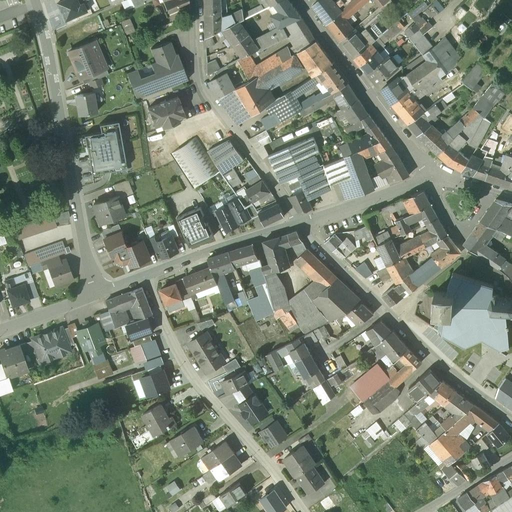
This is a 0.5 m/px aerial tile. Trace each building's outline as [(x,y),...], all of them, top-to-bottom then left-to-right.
[(53,0),(58,9),(60,9),(57,3),(62,0),(53,0)] [(62,0),(57,3),(60,9),(65,20),(89,8),(86,1),(87,0),(62,0)] [(187,0),(175,0),(173,1),(173,0),(162,0),(163,0),(164,0),(164,2),(165,4),(164,4),(165,5),(166,4),(170,13),(168,13),(168,14),(187,6),(187,0)] [(220,0),(204,0),(205,14),(222,11),(221,2),(220,0)] [(257,0),(261,5),(264,9),(271,6),(267,0),(257,0)] [(288,0),(282,0),(278,2),(283,10),(271,16),(279,28),(279,29),(284,27),(290,25),(302,19),(288,0)] [(334,2),(332,0),(318,0),(313,6),(326,25),(341,12),(342,11),(334,2)] [(353,2),(351,0),(336,0),(334,2),(342,11),(346,8),(353,2)] [(355,0),(353,2),(346,8),(351,14),(367,0),(355,0)] [(388,0),(381,7),(374,13),(378,17),(379,15),(380,14),(381,15),(383,18),(396,7),(389,0),(388,0)] [(444,9),(437,1),(431,6),(438,15),(444,9)] [(261,5),(244,14),(245,19),(264,9),(261,5)] [(351,14),(346,8),(342,11),(341,12),(346,18),(351,14)] [(461,20),(468,12),(464,8),(457,15),(461,20)] [(243,10),(233,15),(237,23),(239,21),(245,19),(244,14),(243,10)] [(222,11),(205,14),(205,38),(223,29),(224,29),(222,11)] [(341,12),(326,25),(340,42),(355,29),(346,18),(341,12)] [(374,13),(356,28),(362,36),(368,31),(381,20),(378,17),(374,13)] [(136,32),(131,19),(121,23),(126,36),(136,32)] [(302,19),(290,25),(294,35),(289,37),(295,45),(289,48),(290,51),(292,56),(295,54),(299,52),(316,41),(302,19)] [(424,25),(420,20),(416,23),(420,29),(424,25)] [(224,29),(223,29),(234,45),(249,35),(239,21),(237,23),(224,29)] [(384,33),(388,39),(402,27),(397,22),(384,33)] [(429,22),(419,30),(423,35),(433,27),(429,22)] [(420,29),(416,23),(405,31),(410,37),(420,29)] [(290,25),(284,27),(289,37),(294,35),(290,25)] [(284,27),(279,29),(279,28),(276,30),(282,40),(282,41),(289,37),(284,27)] [(362,36),(356,28),(355,29),(340,42),(354,58),(371,44),(376,40),(373,36),(366,41),(362,36)] [(276,30),(253,41),(259,50),(260,51),(263,50),(282,40),(276,30)] [(431,45),(419,30),(409,38),(421,53),(431,45)] [(368,31),(362,36),(366,41),(373,36),(368,31)] [(249,35),(234,45),(244,58),(249,55),(259,50),(253,41),(249,35)] [(452,47),(444,38),(436,46),(423,55),(429,63),(452,47)] [(94,41),(68,52),(80,78),(82,77),(105,67),(94,41)] [(156,61),(150,64),(153,72),(140,77),(137,69),(126,73),(136,99),(180,82),(177,74),(182,72),(170,41),(151,49),(156,61)] [(316,41),(299,52),(306,64),(314,76),(333,63),(316,41)] [(378,51),(371,44),(354,58),(360,66),(378,51)] [(452,47),(438,57),(448,71),(453,68),(460,58),(452,47)] [(277,55),(263,64),(267,71),(271,68),(292,56),(290,51),(289,48),(277,55)] [(259,50),(249,55),(252,60),(261,55),(261,54),(260,51),(259,50)] [(378,51),(360,66),(367,73),(384,59),(378,51)] [(306,64),(299,52),(295,54),(303,66),(306,64)] [(292,56),(271,68),(279,81),(303,66),(295,54),(292,56)] [(252,60),(249,55),(244,58),(239,61),(250,81),(257,77),(267,71),(263,64),(256,67),(252,60)] [(399,68),(389,55),(384,59),(394,73),(399,68)] [(438,57),(409,78),(412,82),(417,88),(438,74),(440,77),(448,71),(438,57)] [(216,59),(207,63),(208,76),(216,72),(220,70),(216,59)] [(384,59),(367,73),(378,86),(394,73),(384,59)] [(478,62),(462,80),(464,83),(465,83),(472,89),(483,75),(478,70),(482,66),(478,62)] [(296,89),(292,91),(296,98),(320,81),(324,83),(325,82),(333,93),(348,84),(333,63),(314,76),(296,89)] [(105,67),(82,77),(84,83),(89,82),(100,77),(108,74),(105,67)] [(220,70),(216,72),(219,77),(227,73),(228,74),(230,73),(227,67),(220,70)] [(267,71),(257,77),(265,89),(279,81),(271,68),(267,71)] [(219,77),(210,82),(218,98),(235,90),(236,89),(228,74),(227,73),(219,77)] [(417,88),(413,91),(418,97),(442,80),(440,77),(438,74),(417,88)] [(100,77),(89,82),(91,88),(102,83),(100,77)] [(236,89),(235,90),(250,117),(266,106),(272,103),(265,89),(257,77),(236,89)] [(406,94),(396,79),(381,90),(391,105),(406,94)] [(412,82),(406,86),(411,93),(413,91),(417,88),(412,82)] [(322,98),(322,99),(325,104),(336,98),(340,104),(355,94),(348,84),(333,93),(326,96),(322,98)] [(492,84),(482,97),(493,106),(495,107),(505,94),(492,84)] [(250,117),(235,90),(218,98),(238,124),(250,117)] [(292,90),(285,95),(279,98),(289,118),(303,110),(299,104),(296,98),(292,91),(292,90)] [(82,94),(75,96),(78,115),(96,112),(93,91),(82,93),(82,94)] [(323,92),(309,100),(312,104),(322,99),(322,98),(326,96),(323,92)] [(406,94),(391,105),(408,124),(419,116),(416,109),(419,106),(408,92),(406,94)] [(439,95),(430,101),(432,103),(430,104),(432,107),(443,99),(439,95)] [(432,107),(430,108),(435,116),(452,103),(447,96),(443,99),(432,107)] [(178,97),(166,101),(165,100),(159,103),(160,104),(148,108),(156,131),(186,119),(178,97)] [(482,97),(473,108),(479,114),(485,118),(493,106),(482,97)] [(272,103),(266,106),(272,115),(275,113),(280,123),(289,118),(279,98),(272,103)] [(308,99),(299,104),(303,110),(306,108),(312,104),(309,100),(308,99)] [(358,100),(342,109),(347,117),(349,119),(365,110),(358,100)] [(430,108),(422,114),(427,122),(435,116),(430,108)] [(473,108),(446,132),(447,133),(453,139),(459,133),(466,126),(479,114),(473,108)] [(342,109),(336,112),(340,120),(347,117),(342,109)] [(266,130),(280,123),(275,113),(272,115),(271,114),(261,120),(266,130)] [(419,116),(408,124),(418,136),(431,126),(427,122),(422,114),(419,116)] [(479,114),(466,126),(459,133),(467,140),(476,149),(491,123),(485,118),(479,114)] [(369,115),(351,125),(351,126),(346,128),(345,129),(348,135),(365,127),(367,130),(376,125),(369,115)] [(84,135),(91,174),(126,167),(117,121),(99,125),(101,132),(84,135)] [(376,125),(367,130),(370,134),(359,139),(364,148),(375,144),(376,143),(382,152),(391,146),(376,125)] [(443,137),(431,126),(418,136),(439,155),(453,139),(447,133),(443,137)] [(262,147),(272,142),(266,130),(256,136),(262,147)] [(453,139),(439,155),(452,167),(462,171),(470,160),(464,156),(460,152),(462,149),(460,148),(467,140),(459,133),(453,139)] [(314,138),(269,157),(267,158),(281,188),(300,180),(307,195),(331,185),(314,138)] [(197,139),(173,154),(194,188),(218,173),(197,139)] [(232,139),(208,152),(222,173),(246,158),(232,139)] [(359,139),(342,147),(345,156),(358,150),(364,148),(359,139)] [(498,143),(488,139),(481,150),(487,151),(489,149),(495,151),(498,143)] [(364,148),(358,150),(361,157),(380,150),(375,144),(364,148)] [(382,152),(380,153),(385,160),(375,166),(382,176),(382,178),(394,172),(404,167),(397,154),(391,146),(382,152)] [(495,151),(489,149),(487,151),(486,154),(493,157),(495,151)] [(345,156),(344,157),(348,167),(363,161),(361,157),(358,150),(345,156)] [(472,156),(470,160),(462,171),(474,176),(482,163),(482,161),(472,156)] [(344,157),(325,165),(328,175),(348,167),(344,157)] [(492,160),(484,157),(482,161),(482,163),(490,166),(492,160)] [(511,159),(507,158),(503,170),(491,166),(486,180),(509,188),(511,177),(511,159)] [(482,163),(474,176),(486,180),(491,166),(490,166),(482,163)] [(233,167),(223,173),(233,189),(243,183),(233,167)] [(404,167),(394,172),(396,181),(409,176),(404,167)] [(366,171),(350,176),(357,196),(373,190),(370,182),(366,171)] [(394,172),(382,178),(382,176),(370,182),(373,190),(396,181),(394,172)] [(259,175),(250,181),(252,186),(262,180),(259,175)] [(350,177),(341,180),(342,181),(341,181),(348,200),(357,196),(350,176),(349,177),(350,177)] [(127,180),(115,184),(119,196),(132,191),(127,180)] [(252,186),(246,190),(248,194),(253,202),(259,199),(270,192),(262,180),(252,186)] [(300,180),(289,186),(291,191),(292,191),(303,186),(300,180)] [(303,186),(292,191),(294,196),(305,191),(303,186)] [(294,196),(290,197),(299,211),(303,209),(307,210),(312,208),(305,191),(294,196)] [(270,192),(259,199),(261,204),(273,197),(270,192)] [(423,192),(404,200),(407,206),(411,215),(431,206),(423,192)] [(248,194),(240,200),(245,207),(252,203),(253,202),(248,194)] [(116,196),(93,205),(100,223),(123,215),(116,196)] [(240,200),(239,199),(228,204),(229,206),(237,223),(250,218),(250,217),(245,207),(240,200)] [(253,202),(252,203),(255,208),(261,204),(259,199),(253,202)] [(404,200),(393,204),(395,208),(396,211),(407,206),(404,200)] [(495,200),(480,221),(497,229),(503,219),(511,205),(495,200)] [(255,208),(252,203),(245,207),(250,217),(250,218),(251,220),(259,215),(258,213),(255,208)] [(278,204),(258,213),(259,215),(264,226),(284,217),(278,204)] [(218,211),(217,212),(224,226),(226,231),(238,226),(237,223),(229,206),(218,211)] [(438,219),(431,206),(411,215),(404,218),(408,226),(423,219),(426,224),(427,224),(438,219)] [(200,209),(177,218),(189,247),(213,238),(208,223),(206,224),(200,209)] [(224,226),(217,212),(218,211),(217,210),(210,213),(218,229),(224,226)] [(57,221),(72,219),(71,211),(55,214),(57,221)] [(15,230),(18,241),(57,228),(53,217),(15,230)] [(404,218),(396,222),(402,235),(409,232),(406,227),(408,226),(404,218)] [(430,231),(421,236),(426,247),(436,242),(448,236),(438,219),(427,224),(430,231)] [(511,222),(503,219),(497,229),(505,233),(511,236),(511,222)] [(480,221),(463,245),(478,256),(483,248),(497,229),(480,221)] [(118,224),(100,232),(103,237),(120,230),(118,224)] [(367,242),(374,239),(368,226),(362,229),(365,234),(355,238),(357,248),(360,248),(359,242),(366,239),(367,242)] [(355,232),(355,238),(365,234),(362,229),(355,232)] [(128,247),(121,232),(103,239),(111,259),(116,256),(118,261),(123,263),(128,262),(130,267),(150,259),(149,255),(144,243),(143,240),(128,247)] [(297,232),(280,238),(263,243),(268,258),(284,253),(283,249),(292,246),(302,243),(297,232)] [(511,236),(505,233),(502,238),(511,242),(511,236)] [(343,243),(335,234),(325,244),(332,252),(342,243),(343,243)] [(421,236),(396,248),(401,259),(401,260),(402,259),(426,247),(421,236)] [(448,236),(436,242),(440,248),(451,241),(448,236)] [(158,237),(149,241),(154,253),(160,250),(157,243),(160,241),(158,237)] [(160,241),(157,243),(160,250),(163,258),(178,252),(171,237),(160,241)] [(348,239),(342,243),(347,249),(351,253),(356,248),(348,239)] [(396,248),(392,240),(377,247),(383,258),(374,261),(380,271),(387,267),(401,259),(396,248)] [(154,253),(149,241),(144,243),(149,255),(154,253)] [(440,248),(432,255),(434,258),(441,268),(461,253),(451,241),(440,248)] [(24,256),(28,266),(66,252),(62,242),(24,256)] [(302,243),(292,246),(295,252),(298,258),(306,251),(302,243)] [(252,246),(228,253),(234,268),(254,262),(260,260),(259,259),(258,260),(252,246)] [(494,255),(483,248),(478,256),(488,263),(494,255)] [(341,254),(345,258),(351,253),(347,249),(341,254)] [(337,281),(306,251),(298,258),(297,260),(319,281),(327,289),(337,281)] [(341,254),(339,252),(335,255),(342,261),(345,258),(341,254)] [(228,253),(207,260),(211,269),(214,277),(223,274),(228,272),(235,270),(234,268),(228,253)] [(262,267),(261,268),(264,274),(288,268),(284,253),(268,258),(270,265),(262,267)] [(494,255),(488,263),(493,266),(500,258),(498,256),(497,257),(494,255)] [(57,257),(40,263),(43,269),(49,267),(49,266),(59,263),(57,257)] [(434,258),(421,267),(427,275),(429,274),(431,277),(441,268),(434,258)] [(500,258),(493,266),(498,270),(505,261),(500,258)] [(402,259),(401,260),(401,259),(387,267),(393,278),(397,286),(400,283),(411,275),(407,267),(402,259)] [(59,263),(49,266),(49,267),(55,285),(72,279),(66,260),(59,263)] [(511,266),(505,261),(498,270),(506,277),(511,282),(511,266)] [(364,263),(355,270),(365,280),(372,276),(364,263)] [(380,271),(377,273),(383,284),(393,278),(387,267),(380,271)] [(421,267),(413,273),(423,284),(429,278),(427,275),(421,267)] [(264,274),(261,268),(257,269),(253,271),(255,277),(259,286),(267,283),(267,282),(264,274)] [(214,277),(211,269),(184,280),(189,293),(190,295),(217,284),(214,277)] [(440,313),(438,332),(462,348),(464,349),(466,349),(482,342),(499,353),(508,350),(507,330),(509,330),(509,327),(507,327),(507,325),(505,323),(506,315),(510,316),(511,318),(511,317),(511,315),(511,297),(511,298),(507,298),(507,296),(505,296),(505,298),(499,298),(499,295),(501,295),(501,294),(502,292),(501,290),(500,289),(499,289),(465,277),(465,271),(459,271),(459,275),(453,273),(447,290),(447,292),(435,292),(433,312),(440,313)] [(411,275),(400,283),(406,290),(410,294),(423,284),(413,273),(411,275)] [(22,274),(11,278),(14,287),(23,284),(25,283),(22,274)] [(223,274),(214,277),(217,284),(217,285),(225,282),(223,274)] [(11,278),(3,281),(7,290),(14,287),(11,278)] [(25,283),(23,284),(29,300),(38,296),(33,280),(25,283)] [(184,280),(177,282),(182,295),(189,293),(184,280)] [(283,296),(274,285),(270,281),(267,282),(267,283),(271,298),(273,306),(275,311),(284,307),(287,305),(287,304),(283,296)] [(362,304),(337,281),(327,289),(322,293),(313,301),(321,312),(299,327),(300,328),(306,335),(348,312),(362,304)] [(327,289),(319,281),(313,285),(322,293),(327,289)] [(225,282),(217,285),(225,304),(233,301),(225,282)] [(174,283),(167,286),(168,288),(160,291),(166,306),(181,300),(174,283)] [(247,291),(244,292),(250,307),(271,298),(267,283),(259,286),(247,291)] [(397,286),(394,288),(400,294),(406,290),(400,283),(397,286)] [(14,287),(7,290),(12,306),(29,300),(23,284),(14,287)] [(322,293),(313,285),(305,291),(309,297),(313,301),(322,293)] [(394,288),(382,297),(391,307),(403,298),(400,294),(394,288)] [(142,289),(129,294),(135,308),(138,314),(150,310),(142,289)] [(305,291),(301,294),(287,304),(287,305),(284,307),(275,311),(274,318),(276,320),(280,317),(289,313),(309,297),(305,291)] [(189,293),(182,295),(185,302),(192,300),(190,295),(189,293)] [(129,294),(114,300),(119,312),(132,307),(133,309),(135,308),(129,294)] [(313,301),(309,297),(289,313),(299,327),(321,312),(313,301)] [(271,298),(250,307),(253,314),(273,306),(271,298)] [(114,300),(105,303),(110,316),(116,313),(119,312),(114,300)] [(181,300),(166,306),(169,315),(184,309),(181,300)] [(373,315),(362,304),(348,312),(357,326),(373,315)] [(150,310),(138,314),(139,317),(120,323),(113,326),(114,329),(127,325),(147,318),(152,316),(150,310)] [(201,323),(195,310),(190,312),(195,325),(197,325),(201,323)] [(116,313),(110,316),(113,326),(120,323),(116,313)] [(289,313),(280,317),(291,333),(300,328),(299,327),(289,313)] [(106,328),(100,314),(93,317),(97,326),(99,331),(106,328)] [(152,333),(147,318),(127,325),(133,340),(148,334),(152,333)] [(211,320),(197,325),(201,333),(214,325),(211,320)] [(391,333),(380,322),(366,332),(375,346),(379,343),(391,333)] [(78,333),(74,324),(67,326),(68,329),(72,339),(79,336),(77,333),(78,333)] [(78,333),(77,333),(79,336),(84,350),(103,343),(99,331),(97,326),(78,333)] [(330,337),(324,326),(319,329),(325,340),(330,337)] [(62,329),(32,341),(32,342),(37,354),(39,360),(37,361),(39,367),(42,369),(49,366),(51,361),(71,353),(69,348),(63,331),(62,329)] [(68,329),(63,331),(69,348),(75,346),(72,339),(68,329)] [(408,350),(393,331),(391,333),(379,343),(394,361),(399,356),(408,350)] [(133,340),(135,348),(140,346),(151,342),(148,334),(133,340)] [(205,334),(188,344),(198,359),(214,348),(205,334)] [(302,338),(287,345),(290,350),(290,351),(304,343),(302,338)] [(151,342),(140,346),(146,363),(161,358),(162,358),(155,340),(151,342)] [(37,354),(32,342),(27,344),(31,356),(37,354)] [(310,353),(304,343),(290,351),(295,361),(310,353)] [(27,344),(19,347),(23,359),(31,356),(27,344)] [(287,345),(276,351),(278,357),(290,350),(287,345)] [(19,347),(5,352),(4,350),(0,351),(0,357),(2,364),(6,375),(7,379),(8,378),(27,372),(23,359),(19,347)] [(214,348),(198,359),(207,374),(224,363),(214,348)] [(421,363),(408,350),(399,356),(413,371),(421,363)] [(276,351),(268,355),(276,371),(283,367),(278,357),(276,351)] [(319,369),(310,353),(295,361),(304,377),(310,374),(311,374),(319,369)] [(346,367),(340,356),(334,359),(340,371),(346,367)] [(413,371),(399,356),(394,361),(390,364),(392,366),(384,372),(389,380),(395,387),(413,371)] [(161,358),(146,363),(143,364),(145,371),(163,365),(161,358)] [(235,360),(222,368),(226,374),(240,367),(235,360)] [(384,372),(382,370),(378,364),(351,386),(363,401),(376,391),(389,380),(384,372)] [(390,364),(387,366),(382,370),(384,372),(392,366),(390,364)] [(325,381),(319,369),(311,374),(318,386),(325,381)] [(441,384),(429,370),(416,381),(417,382),(408,390),(419,402),(429,394),(441,384)] [(146,371),(131,376),(133,383),(141,380),(141,379),(148,377),(146,371)] [(148,377),(141,379),(141,380),(144,388),(147,387),(150,396),(170,389),(167,381),(166,382),(163,373),(164,372),(163,371),(148,377)] [(244,372),(237,376),(235,373),(226,378),(227,380),(221,383),(227,395),(246,385),(250,384),(244,372)] [(6,375),(0,376),(0,396),(13,392),(8,378),(7,379),(6,375)] [(511,410),(511,383),(506,378),(499,388),(495,399),(511,410)] [(389,380),(376,391),(389,405),(396,399),(399,391),(395,387),(389,380)] [(334,395),(325,381),(318,386),(314,389),(323,404),(334,395)] [(457,393),(442,382),(441,384),(429,394),(435,399),(444,406),(445,406),(457,393)] [(246,385),(232,392),(241,405),(253,396),(246,385)] [(389,405),(376,391),(363,401),(374,414),(380,413),(389,405)] [(473,405),(457,393),(445,406),(454,414),(441,425),(443,427),(445,430),(446,431),(465,413),(473,405)] [(435,399),(429,394),(419,402),(417,404),(422,410),(435,399)] [(241,405),(239,406),(243,412),(243,414),(244,417),(247,417),(251,424),(266,414),(260,404),(261,404),(255,395),(253,396),(241,405)] [(417,404),(400,418),(407,426),(411,424),(417,430),(423,424),(415,416),(422,410),(417,404)] [(493,420),(473,405),(465,413),(475,421),(484,428),(493,420)] [(167,420),(159,406),(142,416),(154,437),(175,425),(171,418),(167,420)] [(475,421),(465,413),(446,430),(453,438),(470,423),(472,424),(475,421)] [(493,420),(484,428),(489,432),(490,432),(499,425),(499,424),(493,420)] [(267,421),(259,427),(262,431),(270,426),(267,421)] [(439,436),(427,421),(417,430),(430,444),(439,436)] [(262,431),(261,432),(271,447),(286,437),(276,422),(275,422),(270,426),(262,431)] [(384,433),(376,422),(365,431),(373,442),(384,433)] [(490,432),(489,432),(486,434),(498,448),(510,438),(499,425),(490,432)] [(194,428),(169,442),(178,457),(203,443),(194,428)] [(453,438),(446,430),(446,431),(445,430),(443,432),(430,444),(441,455),(444,459),(448,463),(449,465),(450,465),(451,464),(456,460),(465,452),(460,446),(453,438)] [(308,435),(298,441),(301,446),(311,440),(308,435)] [(481,439),(471,448),(477,457),(483,454),(488,449),(481,439)] [(225,441),(202,458),(210,470),(233,454),(225,441)] [(470,448),(465,443),(460,446),(465,452),(470,448)] [(315,465),(302,447),(284,459),(296,477),(312,466),(315,465)] [(233,454),(210,470),(217,479),(218,481),(241,464),(233,454)] [(490,467),(483,454),(477,457),(476,457),(462,466),(456,460),(451,464),(466,480),(467,481),(480,473),(490,467)] [(466,480),(451,464),(450,465),(449,465),(447,467),(443,470),(449,477),(457,485),(466,480)] [(312,466),(296,477),(308,494),(324,484),(312,466)] [(511,468),(495,476),(500,485),(509,480),(511,483),(511,468)] [(217,479),(210,470),(205,474),(211,483),(217,479)] [(488,480),(483,483),(478,486),(484,494),(488,491),(490,495),(495,493),(502,489),(500,485),(495,476),(488,480)] [(457,485),(449,477),(447,479),(455,487),(457,485)] [(174,496),(183,490),(177,481),(168,486),(174,496)] [(239,482),(220,496),(228,508),(247,494),(239,482)] [(478,486),(467,494),(473,502),(476,500),(484,494),(478,486)] [(502,489),(495,493),(498,497),(505,494),(502,489)] [(279,511),(286,508),(274,491),(261,500),(269,511),(279,511)] [(337,492),(319,504),(325,511),(334,506),(336,509),(348,500),(343,493),(340,495),(337,492)] [(508,500),(505,494),(498,497),(495,493),(490,495),(497,507),(508,500)] [(212,494),(202,501),(205,507),(216,499),(212,494)] [(467,494),(458,500),(466,511),(475,504),(473,502),(467,494)] [(497,507),(492,510),(493,511),(511,511),(511,497),(510,499),(508,500),(497,507)] [(392,511),(393,511),(385,500),(375,507),(378,511),(392,511)] [(476,500),(473,502),(475,504),(479,509),(482,507),(476,500)]
